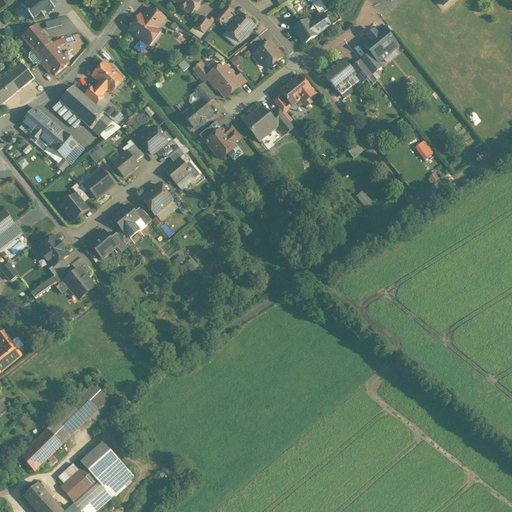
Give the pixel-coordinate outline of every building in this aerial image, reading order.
[(29,0),(22,6),(33,20),(42,13),(44,17),(54,9),(47,0),(34,0),(31,2),(29,0)] [(202,0),(201,0),(173,0),(172,2),(190,16),(202,0)] [(318,0),(313,3),(319,15),(327,11),(321,0),(318,0)] [(227,7),(215,20),(221,26),(232,13),(233,12),(227,7)] [(165,19),(151,8),(143,18),(157,29),(165,19)] [(333,8),(321,16),(329,28),(340,20),(333,8)] [(232,13),(221,26),(227,31),(226,32),(239,43),(243,39),(245,39),(247,36),(247,34),(253,27),(241,15),(238,18),(232,13)] [(143,18),(140,16),(129,30),(148,45),(159,31),(157,29),(143,18)] [(321,16),(309,24),(307,20),(292,30),(303,46),(318,36),(317,36),(329,28),(321,16)] [(207,21),(201,17),(194,27),(204,35),(214,22),(209,18),(207,21)] [(38,56),(52,44),(37,26),(22,38),(23,39),(24,38),(28,43),(27,43),(28,45),(29,44),(32,49),(33,51),(34,50),(38,56)] [(383,29),(380,29),(375,33),(374,31),(367,37),(368,38),(363,42),(363,45),(370,54),(378,64),(378,63),(395,50),(395,47),(389,39),(389,36),(383,29)] [(259,36),(248,45),(256,54),(266,45),(259,36)] [(256,54),(254,55),(260,63),(265,63),(269,69),(272,69),(276,66),(276,63),(282,58),(270,43),(266,45),(256,54)] [(42,61),(40,63),(48,73),(51,71),(55,76),(69,64),(52,44),(38,56),(42,61)] [(370,54),(361,61),(372,75),(382,68),(378,63),(378,64),(370,54)] [(236,56),(230,60),(236,67),(241,63),(236,56)] [(343,60),(324,76),(336,91),(337,91),(341,96),(351,88),(347,82),(355,76),(355,75),(351,69),(343,60)] [(361,61),(351,69),(355,75),(355,76),(361,84),(372,75),(361,61)] [(123,81),(104,63),(92,76),(100,83),(93,90),(101,97),(107,89),(112,93),(123,81)] [(210,75),(201,63),(192,70),(204,84),(209,80),(207,78),(210,75)] [(22,65),(0,81),(0,104),(0,105),(34,79),(22,65)] [(223,65),(220,67),(215,66),(210,70),(211,75),(210,75),(207,78),(209,80),(224,99),(233,91),(236,92),(238,90),(238,88),(240,86),(233,77),(233,75),(231,73),(229,72),(223,65)] [(295,84),(281,95),(291,107),(299,101),(306,109),(312,104),(310,100),(316,96),(300,77),(294,82),(295,84)] [(204,84),(194,92),(201,101),(202,101),(206,106),(215,98),(204,84)] [(112,122),(73,87),(60,102),(81,121),(99,137),(112,122)] [(93,90),(91,88),(86,94),(87,96),(86,97),(94,105),(96,103),(97,104),(102,98),(101,97),(93,90)] [(281,95),(272,102),(282,115),(291,107),(281,95)] [(201,101),(183,116),(193,129),(200,124),(203,124),(205,122),(205,120),(212,113),(206,106),(202,101),(201,101)] [(81,121),(60,102),(53,109),(75,129),(81,121)] [(262,107),(243,123),(260,143),(278,128),(279,128),(274,122),(262,107)] [(64,133),(34,108),(21,123),(51,148),(64,133)] [(294,129),(282,115),(274,122),(279,128),(278,128),(284,136),(294,129)] [(216,122),(199,136),(205,144),(206,143),(207,145),(208,144),(220,159),(234,148),(232,145),(240,139),(234,131),(230,134),(227,131),(225,133),(216,122)] [(155,129),(147,135),(144,134),(141,137),(141,140),(139,141),(151,155),(161,147),(166,143),(161,137),(155,129)] [(64,133),(51,148),(65,160),(77,145),(64,133)] [(175,145),(166,133),(161,137),(166,143),(161,147),(165,153),(175,145)] [(432,138),(436,143),(443,138),(440,133),(432,138)] [(14,138),(9,139),(7,143),(10,147),(15,146),(17,142),(14,138)] [(424,141),(415,148),(421,157),(431,149),(424,141)] [(360,144),(349,152),(354,158),(365,150),(360,144)] [(135,145),(126,152),(135,163),(143,156),(135,145)] [(179,150),(175,145),(165,153),(162,156),(166,160),(169,158),(179,150)] [(102,161),(93,150),(87,154),(97,166),(102,161)] [(179,150),(169,158),(174,164),(179,159),(184,155),(179,150)] [(126,152),(112,164),(124,178),(138,167),(135,163),(126,152)] [(260,154),(250,162),(255,169),(266,161),(260,154)] [(63,159),(56,167),(62,172),(69,164),(63,159)] [(174,164),(164,171),(176,185),(190,173),(185,167),(179,159),(174,164)] [(199,175),(189,163),(185,167),(190,173),(195,179),(199,175)] [(115,186),(101,170),(84,184),(97,200),(115,186)] [(88,199),(77,185),(72,188),(76,194),(83,202),(88,199)] [(159,186),(142,199),(155,215),(171,202),(172,201),(167,195),(159,186)] [(363,190),(356,196),(367,209),(374,203),(363,190)] [(183,205),(172,191),(167,195),(172,201),(171,202),(178,210),(183,205)] [(76,194),(61,207),(74,222),(89,210),(83,202),(76,194)] [(145,227),(152,222),(140,208),(134,213),(129,206),(112,219),(123,233),(124,232),(129,239),(145,227)] [(5,212),(0,215),(0,234),(14,223),(5,212)] [(14,223),(0,234),(0,249),(21,233),(14,223)] [(110,238),(104,231),(89,244),(102,260),(117,247),(110,238)] [(127,247),(116,234),(110,238),(117,247),(121,253),(127,247)] [(58,244),(53,237),(39,248),(44,255),(42,256),(47,262),(49,261),(54,267),(68,256),(63,250),(64,249),(59,243),(58,244)] [(71,276),(64,282),(60,286),(59,286),(57,288),(62,294),(69,288),(79,300),(95,288),(79,269),(71,276)] [(65,270),(53,278),(54,279),(57,283),(59,286),(60,286),(64,282),(71,276),(65,270)] [(54,279),(32,295),(35,299),(57,283),(54,279)] [(31,298),(18,307),(22,312),(34,302),(31,298)] [(64,320),(57,326),(60,330),(67,324),(64,320)] [(0,373),(22,356),(3,332),(0,334),(0,373)] [(93,385),(47,430),(61,444),(107,399),(93,385)] [(61,444),(47,430),(20,456),(35,472),(62,445),(61,444)] [(119,461),(103,443),(80,462),(84,467),(80,471),(92,485),(96,481),(119,461)] [(119,461),(96,481),(111,497),(112,497),(133,477),(119,461)] [(73,464),(65,470),(72,478),(79,471),(73,464)] [(65,470),(57,477),(64,485),(72,478),(65,470)] [(92,485),(80,471),(79,471),(72,478),(64,485),(61,488),(73,501),(92,485)] [(92,485),(73,501),(74,504),(72,506),(72,507),(73,507),(77,511),(95,511),(112,497),(111,497),(96,481),(92,485)] [(38,484),(24,496),(35,509),(49,497),(51,498),(54,496),(42,482),(39,485),(38,484)] [(155,483),(151,484),(148,486),(145,489),(143,492),(142,496),(142,500),(144,504),(146,507),(149,509),(153,511),(157,511),(161,510),(164,508),(167,506),(169,502),(170,498),(169,494),(168,491),(166,488),(163,485),(159,484),(155,483)] [(63,511),(51,498),(49,497),(35,509),(37,511),(77,511),(73,507),(72,507),(66,511),(63,511)]
